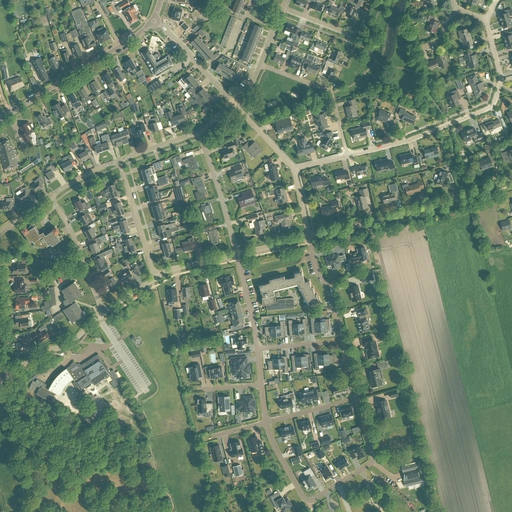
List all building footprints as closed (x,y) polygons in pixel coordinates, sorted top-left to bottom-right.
[(105,0),(102,0),(99,1),(101,5),(102,7),(103,8),(106,14),(109,12),(107,10),(108,10),(105,4),(106,3),(105,0)] [(243,4),(244,2),(239,0),(232,0),(236,2),(234,5),(242,8),(243,8),(244,5),(243,4)] [(310,4),(311,0),(297,0),(295,5),(305,8),(307,3),(310,4)] [(311,0),(310,4),(313,5),(311,9),(321,12),(324,4),(315,0),(314,0),(311,0)] [(119,12),(122,10),(130,5),(127,1),(116,7),(119,12)] [(338,16),(339,13),(342,14),(345,7),(340,5),(339,9),(331,6),(332,3),(329,2),(327,8),(330,9),(328,13),(338,16)] [(355,7),(349,4),(347,3),(346,6),(345,8),(347,9),(347,10),(350,12),(348,18),(354,21),(358,11),(354,10),(355,7)] [(242,8),(234,5),(232,4),(232,6),(234,7),(232,11),(240,14),(242,10),(241,10),(242,8)] [(136,12),(132,6),(123,12),(130,24),(137,19),(134,13),(136,12)] [(38,28),(45,27),(46,32),(52,31),(49,18),(52,18),(50,8),(45,9),(45,12),(41,13),(42,20),(37,21),(38,28)] [(81,8),(71,12),(76,23),(75,24),(82,40),(81,40),(85,50),(96,45),(81,8)] [(182,10),(174,8),(172,19),(179,21),(182,10)] [(499,16),(501,21),(509,19),(508,16),(511,15),(511,12),(511,11),(511,9),(504,11),(505,14),(499,16)] [(436,18),(429,15),(427,21),(430,22),(427,30),(435,34),(439,23),(434,21),(436,18)] [(509,19),(501,21),(503,28),(509,26),(510,28),(511,27),(511,24),(511,25),(509,19)] [(189,27),(184,22),(180,26),(185,31),(189,27)] [(292,40),(295,42),(298,35),(295,34),(297,28),(288,24),(285,30),(294,34),(292,40)] [(255,25),(253,31),(260,34),(261,34),(262,30),(263,28),(255,25)] [(97,30),(99,34),(97,35),(101,43),(110,38),(108,35),(110,34),(109,33),(109,32),(108,31),(108,30),(107,29),(105,31),(103,27),(97,30)] [(206,37),(208,35),(202,28),(197,32),(199,35),(202,33),(206,37)] [(468,28),(459,30),(461,38),(462,38),(463,42),(465,41),(466,47),(473,45),(472,39),(471,39),(468,28)] [(69,32),(70,33),(65,34),(69,43),(71,42),(72,46),(71,47),(75,56),(82,54),(78,44),(77,44),(76,41),(74,41),(73,39),(79,36),(76,29),(69,32)] [(253,31),(250,37),(258,39),(258,40),(259,40),(260,36),(259,36),(260,34),(253,31)] [(503,37),(505,43),(511,41),(511,31),(507,33),(508,36),(503,37)] [(298,35),(295,42),(293,46),(296,47),(299,39),(309,42),(311,36),(302,32),(301,36),(298,35)] [(193,46),(194,45),(195,47),(202,41),(197,36),(191,43),(193,46)] [(250,37),(248,42),(256,45),(256,46),(258,42),(257,42),(258,40),(258,39),(250,37)] [(198,50),(200,51),(206,46),(208,44),(206,42),(204,44),(202,41),(195,47),(198,50)] [(327,44),(318,41),(316,44),(313,43),(311,50),(314,51),(315,47),(324,51),(327,44)] [(248,42),(246,48),(254,51),(256,48),(255,48),(256,45),(248,42)] [(202,54),(204,56),(210,50),(206,46),(200,51),(199,52),(202,55),(202,54)] [(244,54),(251,57),(252,57),(253,54),(253,53),(254,51),(246,48),(244,54)] [(153,56),(149,49),(141,53),(154,76),(173,64),(168,56),(163,59),(162,57),(160,58),(160,56),(157,56),(156,56),(155,55),(153,56)] [(204,56),(203,56),(206,59),(208,61),(210,59),(212,61),(219,55),(217,52),(214,55),(210,50),(204,56)] [(328,58),(327,61),(333,64),(339,66),(339,62),(338,62),(342,53),(335,50),(332,59),(328,58)] [(288,61),(290,54),(287,53),(285,58),(276,55),(273,61),(283,65),(285,60),(288,61)] [(464,55),(466,62),(468,61),(469,64),(468,64),(469,66),(470,67),(470,68),(478,66),(476,59),(477,59),(476,55),(472,56),(471,53),(464,55)] [(48,56),(50,59),(49,60),(54,69),(60,66),(58,62),(57,58),(55,59),(54,57),(53,58),(51,54),(48,56)] [(244,54),(241,60),(250,63),(251,59),(251,57),(244,54)] [(290,54),(288,61),(290,62),(289,66),(298,69),(301,63),(292,59),(293,56),(290,54)] [(448,65),(444,54),(436,57),(437,58),(427,62),(429,69),(438,65),(440,64),(442,68),(448,65)] [(45,67),(40,58),(30,63),(35,71),(37,72),(40,77),(41,77),(43,81),(48,78),(46,74),(43,68),(45,67)] [(126,62),(123,64),(126,68),(124,69),(127,73),(129,72),(130,71),(133,77),(137,75),(139,79),(144,75),(142,72),(143,71),(140,67),(137,69),(131,59),(126,62)] [(310,61),(307,59),(305,66),(308,67),(306,70),(315,74),(318,68),(309,64),(310,61)] [(324,60),(323,62),(326,63),(325,67),(324,70),(327,71),(325,78),(331,80),(335,71),(331,69),(333,64),(327,61),(324,60)] [(219,73),(221,74),(225,66),(219,63),(215,70),(216,71),(215,71),(219,73)] [(224,76),(226,77),(230,70),(225,66),(221,74),(224,76)] [(123,74),(118,67),(113,70),(120,81),(126,78),(124,73),(123,74)] [(230,79),(231,80),(236,73),(230,70),(226,77),(226,78),(229,80),(230,79)] [(104,74),(105,75),(102,76),(107,85),(108,84),(110,88),(106,90),(109,96),(115,93),(112,88),(113,87),(111,83),(112,82),(109,77),(111,76),(108,71),(104,74)] [(236,73),(231,80),(232,80),(231,81),(235,83),(235,82),(237,83),(241,76),(236,73)] [(184,89),(195,79),(190,74),(189,76),(186,79),(183,77),(178,82),(184,89)] [(146,80),(144,75),(139,79),(138,79),(140,83),(146,80)] [(470,85),(471,88),(472,88),(476,97),(481,95),(480,92),(482,92),(484,86),(483,82),(479,83),(475,75),(467,78),(470,85)] [(24,85),(21,77),(12,81),(12,80),(7,82),(11,91),(16,89),(16,88),(24,85)] [(190,96),(196,91),(194,89),(198,85),(198,86),(200,84),(195,79),(184,89),(187,92),(184,95),(188,99),(189,98),(190,96)] [(152,92),(162,85),(159,80),(149,86),(152,92)] [(100,89),(95,81),(90,84),(98,96),(100,95),(101,95),(100,94),(98,90),(100,89)] [(84,88),(79,91),(83,98),(81,99),(84,104),(91,99),(84,88)] [(194,100),(197,103),(208,93),(203,88),(201,90),(202,90),(198,93),(196,91),(190,96),(189,98),(193,102),(194,100)] [(460,97),(457,90),(451,92),(452,96),(448,98),(451,107),(459,104),(457,98),(460,97)] [(101,95),(100,95),(103,99),(104,98),(106,102),(110,99),(105,91),(100,94),(101,95)] [(130,93),(125,96),(131,105),(136,102),(130,93)] [(208,93),(197,103),(205,112),(211,107),(206,103),(210,99),(210,100),(212,98),(208,93)] [(69,97),(73,104),(75,109),(82,105),(79,101),(78,102),(74,94),(69,97)] [(349,107),(348,107),(345,108),(348,119),(357,116),(354,105),(356,105),(354,100),(348,101),(349,107)] [(65,113),(69,111),(65,105),(62,107),(59,103),(53,107),(55,110),(53,112),(57,117),(58,116),(60,118),(66,114),(65,113)] [(177,116),(180,125),(186,123),(185,121),(183,115),(186,114),(183,107),(181,104),(177,106),(178,109),(180,115),(177,116)] [(398,114),(399,115),(403,117),(402,120),(413,124),(416,117),(405,112),(405,111),(400,109),(398,114)] [(396,119),(393,120),(392,117),(390,116),(391,114),(380,110),(378,114),(379,114),(377,120),(382,122),(382,121),(386,123),(387,120),(390,119),(390,121),(389,121),(391,127),(395,126),(394,125),(397,124),(396,119)] [(173,127),(180,125),(177,116),(173,117),(171,111),(166,113),(168,120),(171,119),(173,125),(172,125),(173,127)] [(325,132),(325,131),(324,128),(328,127),(326,120),(325,120),(323,113),(319,114),(319,113),(313,115),(315,120),(316,120),(318,126),(320,126),(321,129),(318,129),(319,133),(321,132),(322,133),(325,132)] [(41,114),(36,117),(40,123),(39,123),(42,129),(50,124),(50,125),(53,123),(50,117),(47,119),(45,116),(43,117),(41,114)] [(150,120),(149,117),(145,119),(147,125),(150,124),(153,133),(159,130),(157,123),(159,122),(157,117),(150,120)] [(275,122),(279,134),(293,129),(289,117),(275,122)] [(94,126),(90,118),(86,120),(90,128),(94,126)] [(501,126),(499,120),(493,122),(492,121),(483,125),(485,131),(489,130),(490,132),(493,131),(492,130),(501,126)] [(31,126),(28,122),(24,125),(24,126),(21,128),(24,133),(21,135),(25,142),(28,140),(29,141),(33,138),(32,138),(31,139),(29,134),(33,132),(30,126),(31,126)] [(371,129),(369,122),(362,124),(363,128),(352,130),(354,139),(367,136),(366,130),(371,129)] [(146,131),(144,124),(138,126),(140,130),(137,131),(136,127),(130,129),(133,137),(136,136),(137,139),(144,136),(143,132),(146,131)] [(477,135),(474,128),(462,133),(465,142),(474,138),(476,143),(482,141),(480,134),(477,135)] [(123,132),(119,133),(123,144),(129,142),(127,137),(130,136),(128,131),(127,129),(122,131),(123,132)] [(319,146),(325,150),(327,146),(330,147),(332,144),(331,144),(333,140),(332,140),(331,136),(332,135),(331,132),(324,134),(324,137),(322,142),(319,140),(316,144),(317,144),(319,146)] [(123,144),(119,133),(116,135),(111,136),(113,142),(115,141),(117,146),(123,144)] [(104,144),(101,144),(103,151),(110,149),(108,143),(111,142),(108,134),(101,136),(104,144)] [(103,151),(101,144),(97,146),(94,137),(88,139),(92,148),(94,147),(96,153),(103,151)] [(307,145),(305,138),(298,140),(299,146),(297,147),(299,155),(306,153),(306,154),(314,152),(312,143),(307,145)] [(10,147),(8,141),(0,143),(0,146),(1,149),(0,149),(0,154),(4,170),(18,166),(14,150),(13,150),(12,146),(10,147)] [(73,141),(69,144),(72,150),(77,147),(73,141)] [(235,147),(233,143),(227,145),(228,149),(226,149),(226,150),(222,151),(224,158),(234,155),(232,148),(235,147)] [(254,158),(262,150),(259,147),(258,148),(254,143),(251,146),(248,143),(243,147),(248,153),(249,152),(254,158)] [(83,161),(90,157),(87,152),(90,150),(87,145),(82,148),(85,152),(79,155),(83,161)] [(438,156),(436,147),(423,150),(426,159),(438,156)] [(508,160),(509,160),(510,161),(511,161),(511,160),(511,147),(511,148),(511,149),(506,152),(501,154),(504,161),(505,161),(506,162),(508,160)] [(34,157),(31,159),(35,165),(42,160),(40,152),(33,153),(34,157)] [(412,157),(411,153),(399,156),(401,165),(413,162),(413,164),(417,163),(415,156),(412,157)] [(71,161),(74,160),(71,154),(67,157),(69,161),(62,165),(63,168),(62,168),(65,173),(69,170),(68,169),(74,166),(71,161)] [(179,167),(178,162),(182,161),(180,156),(172,158),(175,168),(179,167)] [(192,158),(184,161),(184,164),(188,163),(190,170),(198,168),(195,160),(192,160),(192,158)] [(492,166),(489,158),(479,161),(483,170),(492,166)] [(388,162),(388,159),(375,162),(377,171),(389,168),(390,169),(394,168),(392,161),(388,162)] [(267,171),(269,171),(271,181),(279,179),(276,166),(273,166),(272,163),(265,165),(266,171),(267,171)] [(46,174),(51,182),(57,179),(52,172),(54,171),(55,172),(58,169),(55,164),(52,166),(51,165),(46,168),(49,173),(46,174)] [(243,173),(241,165),(234,168),(235,171),(229,173),(232,181),(236,180),(236,181),(238,183),(240,182),(243,178),(243,177),(242,174),(243,173)] [(367,169),(367,165),(360,167),(360,166),(352,168),(353,174),(356,173),(357,176),(367,174),(366,169),(367,169)] [(141,171),(143,177),(153,174),(156,173),(154,166),(146,168),(146,169),(141,171)] [(344,170),(334,173),(336,180),(337,182),(338,183),(340,182),(341,181),(340,179),(341,178),(342,179),(345,179),(345,180),(350,179),(349,177),(348,172),(344,172),(344,170)] [(450,183),(453,182),(450,174),(439,170),(436,183),(444,185),(446,177),(448,178),(450,183)] [(158,180),(157,179),(156,173),(153,174),(143,177),(145,183),(150,182),(150,183),(155,182),(156,181),(158,180)] [(194,181),(192,182),(193,185),(194,187),(197,186),(198,191),(195,193),(197,200),(206,197),(205,194),(206,193),(202,180),(201,180),(200,176),(194,179),(194,181)] [(312,187),(313,187),(313,189),(314,189),(317,189),(317,188),(317,186),(323,184),(324,186),(328,185),(326,178),(322,179),(321,176),(310,179),(312,187)] [(44,183),(40,177),(34,181),(35,183),(31,187),(35,193),(43,187),(42,185),(44,183)] [(403,192),(406,191),(407,196),(420,192),(420,189),(423,188),(421,181),(417,182),(418,184),(409,186),(408,184),(402,185),(403,192)] [(399,197),(396,183),(388,185),(390,193),(382,195),(384,203),(387,203),(388,203),(390,203),(391,202),(395,201),(395,199),(399,197)] [(102,191),(103,195),(116,190),(115,187),(116,187),(115,185),(114,184),(108,186),(108,189),(102,191)] [(147,189),(148,196),(159,192),(158,189),(157,189),(156,185),(151,187),(152,188),(147,189)] [(31,192),(27,186),(20,191),(22,193),(17,196),(21,202),(30,197),(28,194),(31,192)] [(174,189),(176,197),(183,195),(181,187),(174,189)] [(276,200),(275,201),(275,203),(276,204),(279,203),(288,201),(285,188),(276,190),(278,199),(276,200)] [(369,195),(367,188),(359,190),(360,196),(355,197),(356,202),(357,202),(359,210),(367,207),(365,196),(369,195)] [(116,190),(103,195),(104,197),(111,195),(112,198),(118,196),(116,190)] [(256,203),(252,190),(242,194),(243,197),(238,199),(241,208),(256,203)] [(159,192),(148,196),(150,202),(155,200),(156,202),(160,200),(159,196),(160,196),(159,192)] [(15,206),(14,198),(6,199),(6,202),(1,203),(1,210),(11,209),(11,206),(15,206)] [(82,203),(80,200),(75,203),(79,210),(80,209),(82,212),(91,208),(89,204),(87,205),(85,201),(82,203)] [(339,207),(337,201),(330,202),(331,206),(321,208),(323,216),(333,214),(337,213),(335,208),(339,207)] [(114,204),(116,210),(122,208),(120,202),(114,204)] [(153,210),(154,213),(164,211),(161,203),(157,204),(157,205),(152,207),(151,208),(152,210),(153,210)] [(203,207),(200,208),(202,213),(204,212),(208,223),(212,221),(211,219),(214,218),(209,205),(203,207)] [(84,225),(90,222),(92,221),(89,214),(90,213),(88,210),(82,213),(83,215),(80,218),(84,225)] [(166,218),(164,211),(154,213),(156,220),(161,219),(161,220),(166,218)] [(292,219),(290,213),(275,216),(276,223),(281,222),(283,229),(291,227),(289,220),(292,219)] [(252,228),(254,228),(256,236),(263,234),(262,230),(266,229),(264,220),(256,222),(256,220),(258,219),(257,215),(248,217),(249,221),(253,220),(254,222),(251,223),(252,228)] [(114,230),(128,226),(126,220),(120,222),(121,225),(113,227),(114,230)] [(509,220),(500,222),(503,231),(511,229),(509,220)] [(95,226),(94,223),(87,227),(89,229),(85,232),(89,240),(96,236),(92,228),(95,226)] [(60,240),(63,238),(61,235),(60,236),(57,232),(58,232),(56,228),(53,230),(53,229),(45,235),(44,234),(42,233),(41,234),(35,226),(34,227),(32,224),(29,226),(30,227),(26,229),(26,228),(22,230),(24,233),(23,234),(29,242),(32,240),(34,243),(33,247),(46,249),(47,246),(50,244),(52,247),(60,241),(60,240)] [(157,226),(159,232),(177,227),(176,224),(172,225),(171,224),(167,225),(167,226),(165,226),(164,224),(157,226)] [(128,226),(114,230),(114,233),(121,231),(123,232),(123,234),(130,232),(128,226)] [(200,233),(206,232),(209,232),(212,245),(220,243),(217,229),(216,230),(215,226),(199,230),(200,233)] [(177,227),(159,232),(161,238),(168,236),(167,233),(171,232),(177,230),(177,227)] [(95,239),(96,243),(90,245),(93,254),(99,251),(97,245),(101,244),(101,243),(109,239),(109,237),(107,234),(95,239)] [(116,244),(117,246),(117,248),(119,248),(133,244),(131,238),(125,240),(126,243),(123,244),(121,245),(120,243),(116,244)] [(188,241),(182,243),(182,244),(184,251),(195,248),(195,249),(199,248),(196,239),(193,240),(193,238),(188,239),(188,241)] [(172,254),(169,242),(162,244),(165,256),(172,254)] [(133,244),(119,248),(119,250),(123,249),(124,252),(134,250),(133,244)] [(358,253),(350,255),(351,262),(359,260),(359,261),(367,259),(367,258),(369,258),(368,254),(366,255),(364,247),(357,249),(358,253)] [(107,255),(106,252),(99,255),(100,257),(95,260),(98,268),(104,265),(103,263),(107,262),(104,256),(107,255)] [(340,263),(338,255),(334,256),(334,254),(329,255),(329,257),(325,258),(327,266),(331,265),(332,267),(336,266),(336,264),(340,263)] [(27,264),(27,260),(18,260),(18,264),(17,265),(17,268),(13,268),(13,274),(25,273),(25,264),(27,264)] [(144,266),(141,262),(138,265),(133,268),(137,276),(143,272),(140,268),(144,266)] [(102,272),(109,268),(107,264),(100,269),(102,272)] [(108,269),(102,274),(105,279),(112,274),(108,269)] [(119,276),(125,284),(131,280),(129,278),(132,276),(128,270),(119,276)] [(262,297),(262,302),(265,302),(265,304),(263,305),(264,305),(266,305),(267,311),(294,308),(293,298),(276,299),(277,302),(276,302),(274,295),(273,290),(298,284),(309,304),(309,305),(320,302),(318,297),(315,298),(313,288),(311,288),(309,281),(305,282),(304,282),(302,272),(299,273),(298,271),(293,273),(294,277),(290,278),(291,279),(288,280),(288,278),(284,279),(283,276),(279,277),(279,279),(277,279),(276,278),(272,279),(272,280),(269,281),(269,283),(266,283),(266,285),(264,286),(263,284),(259,285),(260,293),(261,293),(262,297)] [(117,282),(113,277),(108,280),(110,283),(107,285),(112,292),(117,289),(114,284),(117,282)] [(224,278),(220,279),(222,287),(223,287),(225,295),(232,293),(231,286),(232,285),(234,284),(232,277),(228,277),(224,278)] [(24,285),(23,279),(16,280),(16,286),(14,286),(14,293),(25,292),(24,285)] [(73,286),(72,284),(62,291),(64,294),(63,295),(64,300),(63,300),(65,305),(66,305),(67,308),(63,310),(70,320),(72,319),(73,321),(81,315),(80,313),(82,312),(75,302),(72,305),(70,302),(80,296),(79,294),(80,293),(75,284),(73,286)] [(208,288),(207,284),(200,285),(200,287),(199,287),(201,297),(210,295),(208,290),(207,288),(208,288)] [(358,299),(360,299),(359,293),(360,292),(358,286),(353,287),(353,288),(349,289),(352,301),(357,300),(357,301),(358,300),(358,299)] [(190,295),(189,287),(183,288),(183,289),(182,289),(183,296),(190,295)] [(167,291),(168,302),(168,305),(175,304),(174,302),(178,301),(176,289),(168,290),(168,291),(167,291)] [(29,304),(29,298),(16,298),(16,305),(15,306),(15,309),(20,309),(20,308),(25,308),(25,304),(29,304)] [(238,300),(228,303),(229,309),(239,306),(238,300)] [(239,306),(229,309),(231,314),(241,312),(239,306)] [(360,334),(368,332),(364,318),(362,319),(361,316),(366,314),(364,308),(357,309),(359,316),(360,319),(356,320),(360,334)] [(182,309),(174,310),(175,320),(181,319),(181,322),(184,322),(182,309)] [(241,312),(231,314),(232,320),(242,318),(241,312)] [(30,318),(29,314),(21,315),(21,319),(15,319),(16,325),(20,325),(21,328),(29,327),(27,318),(30,318)] [(242,318),(232,320),(233,326),(244,324),(242,318)] [(317,332),(321,332),(320,322),(315,322),(314,318),(311,318),(312,334),(318,334),(317,332)] [(297,324),(298,334),(302,334),(302,335),(307,335),(306,319),(302,319),(303,323),(297,324)] [(325,321),(320,322),(321,332),(327,331),(327,329),(328,329),(328,327),(329,327),(329,319),(325,319),(325,321)] [(295,334),(298,334),(297,324),(292,324),(292,320),(288,320),(290,336),(295,336),(295,334)] [(275,326),(276,336),(279,336),(280,337),(285,337),(284,321),(280,321),(280,326),(275,326)] [(35,332),(31,335),(35,340),(37,338),(40,342),(49,336),(46,332),(48,330),(45,325),(38,329),(41,332),(37,335),(35,332)] [(276,336),(275,326),(264,327),(265,335),(270,335),(270,336),(276,336)] [(247,343),(246,336),(242,337),(242,336),(239,336),(239,337),(235,338),(236,345),(237,345),(238,350),(245,349),(244,344),(247,343)] [(30,346),(30,344),(28,337),(20,339),(20,343),(17,344),(18,353),(27,351),(26,347),(30,346)] [(366,354),(367,357),(368,358),(379,356),(375,342),(373,343),(371,337),(361,340),(363,346),(366,345),(367,349),(367,350),(368,352),(367,352),(367,353),(366,354)] [(80,364),(78,363),(68,370),(83,392),(85,390),(83,388),(92,382),(94,386),(110,376),(108,373),(110,372),(107,367),(108,367),(104,361),(103,361),(98,353),(81,365),(80,364)] [(324,364),(323,355),(319,355),(319,353),(314,354),(315,370),(319,369),(319,365),(324,364)] [(301,357),(301,367),(307,366),(307,371),(311,370),(309,354),(304,355),(304,356),(301,357)] [(323,355),(324,364),(334,364),(334,355),(329,356),(329,354),(323,355)] [(301,367),(301,357),(297,357),(297,355),(291,356),(293,372),(297,372),(296,367),(301,367)] [(278,359),(279,369),(284,368),(285,373),(288,372),(287,356),(281,357),(281,358),(278,359)] [(250,373),(249,367),(249,363),(247,364),(246,357),(231,358),(233,375),(238,374),(238,378),(241,378),(242,378),(242,377),(245,377),(245,373),(250,373)] [(269,370),(279,369),(278,359),(272,359),(272,361),(268,361),(269,370)] [(68,370),(78,363),(76,363),(73,361),(69,366),(64,370),(62,368),(59,373),(57,376),(57,375),(56,375),(55,375),(55,376),(54,376),(53,377),(55,378),(51,383),(52,384),(50,386),(42,382),(41,385),(42,386),(40,388),(40,387),(36,394),(51,402),(55,393),(60,395),(62,391),(64,386),(69,381),(73,379),(75,381),(73,382),(80,393),(83,392),(68,370)] [(202,378),(199,364),(193,366),(194,368),(190,369),(191,372),(189,373),(191,380),(192,380),(192,381),(199,379),(198,378),(202,378)] [(210,375),(211,379),(223,376),(222,372),(223,371),(223,368),(222,368),(221,367),(209,370),(208,367),(205,367),(207,376),(210,375)] [(369,371),(371,377),(369,378),(371,387),(381,384),(379,380),(382,379),(381,378),(382,378),(380,370),(379,370),(379,368),(369,371)] [(335,395),(348,391),(346,383),(332,387),(335,395)] [(299,393),(302,403),(318,398),(315,389),(299,393)] [(389,391),(391,398),(398,396),(397,390),(389,391)] [(291,400),(295,399),(293,392),(290,393),(290,394),(287,395),(288,398),(279,400),(281,409),(293,406),(291,400)] [(230,396),(219,397),(219,411),(229,411),(229,414),(235,414),(235,405),(230,405),(230,396)] [(253,401),(253,396),(243,397),(243,402),(237,402),(237,409),(240,409),(240,412),(249,411),(248,408),(255,408),(255,401),(253,401)] [(198,407),(197,407),(198,412),(204,412),(204,415),(204,416),(212,416),(211,409),(213,409),(213,403),(206,403),(206,399),(198,400),(198,407)] [(386,403),(386,400),(376,403),(377,406),(376,406),(377,408),(378,408),(379,411),(378,411),(380,419),(390,416),(388,409),(389,409),(387,403),(386,403)] [(347,409),(340,411),(343,420),(345,420),(344,417),(353,414),(352,411),(353,411),(352,406),(346,408),(347,409)] [(322,428),(334,425),(331,414),(319,417),(320,419),(321,425),(322,428)] [(309,420),(299,423),(301,431),(312,428),(309,420)] [(284,428),(280,429),(282,437),(295,434),(293,426),(288,427),(288,426),(284,427),(284,428)] [(248,439),(251,452),(257,451),(257,454),(264,452),(261,442),(258,442),(257,437),(248,439)] [(321,439),(322,445),(331,443),(330,437),(321,439)] [(232,450),(230,450),(232,457),(243,454),(242,447),(241,447),(239,441),(230,443),(232,450)] [(221,451),(219,445),(210,448),(211,454),(210,454),(211,459),(215,458),(216,461),(223,459),(222,454),(221,454),(220,451),(221,451)] [(295,455),(302,454),(300,446),(293,447),(295,455)] [(356,455),(357,459),(365,456),(360,446),(349,452),(351,457),(356,455)] [(321,449),(315,452),(316,456),(318,455),(320,459),(325,456),(321,449)] [(345,458),(336,463),(340,471),(349,465),(345,458)] [(404,481),(406,487),(425,482),(424,476),(419,477),(417,469),(419,468),(418,462),(402,466),(405,479),(407,478),(407,480),(404,481)] [(221,466),(224,476),(224,477),(225,476),(230,475),(228,465),(221,466)] [(240,465),(233,467),(235,473),(235,476),(243,475),(240,465)] [(326,465),(319,470),(325,479),(332,475),(326,465)] [(306,477),(302,479),(305,484),(304,485),(307,490),(308,490),(309,490),(312,488),(312,487),(316,485),(311,477),(314,475),(310,468),(303,472),(306,477)] [(270,497),(275,505),(278,504),(280,507),(281,507),(283,511),(290,508),(289,506),(291,505),(287,498),(284,500),(283,497),(282,498),(278,492),(270,497)] [(166,509),(172,507),(169,498),(163,500),(166,509)]
